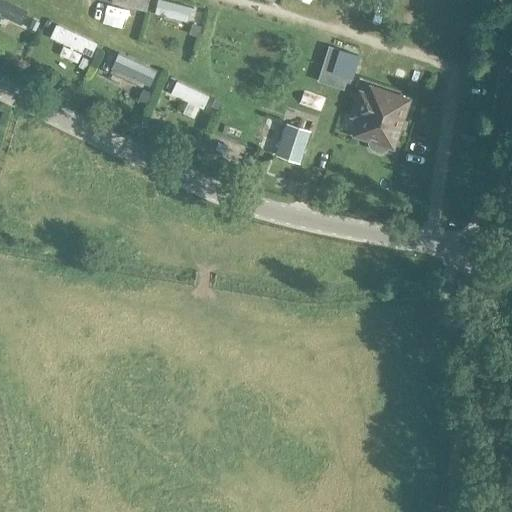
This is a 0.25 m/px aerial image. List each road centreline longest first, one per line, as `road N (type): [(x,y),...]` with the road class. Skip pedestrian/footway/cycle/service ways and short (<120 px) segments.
road 1 (unclassified): [(492,511),(479,258),(235,202),(0,89)]
road 2 (track): [(233,0),(429,59),(441,70),(440,167),(425,243)]
road 3 (track): [(479,258),(511,77)]
